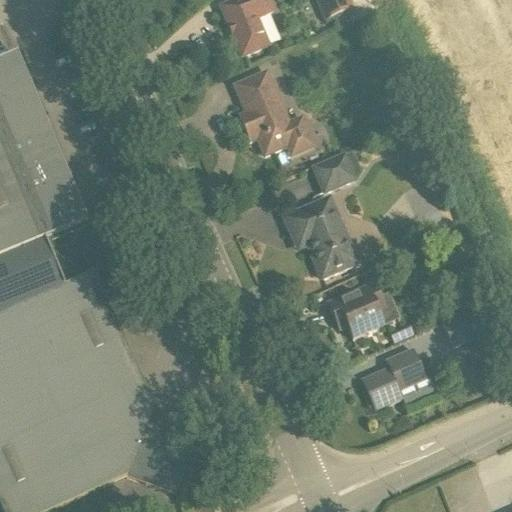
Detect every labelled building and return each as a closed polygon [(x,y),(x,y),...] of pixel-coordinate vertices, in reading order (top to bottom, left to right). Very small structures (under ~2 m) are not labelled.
[(270,0),(244,0),(239,2),(221,10),(242,60),(270,48),(259,22),(276,14),(270,0)] [(347,0),(315,0),(326,24),(352,12),(347,0)] [(0,292),(55,267),(45,242),(87,225),(17,57),(0,64),(0,292)] [(257,142),(265,159),(286,149),(291,160),(316,148),(303,118),(290,124),(268,75),(234,89),(246,117),(239,120),(250,145),(257,142)] [(354,157),(345,161),(351,176),(360,171),(354,157)] [(344,160),(315,172),(325,195),(354,183),(344,160)] [(329,202),(285,222),(293,241),(302,236),(322,281),(357,266),(329,202)] [(462,244),(450,248),(446,257),(449,267),(459,271),(471,266),(475,258),(470,247),(462,244)] [(55,267),(0,292),(0,508),(1,511),(55,511),(126,480),(168,496),(176,493),(191,455),(188,448),(145,432),(154,409),(116,325),(93,317),(101,294),(93,276),(64,288),(55,267)] [(391,296),(380,301),(374,287),(328,307),(336,325),(343,322),(352,343),(401,321),(391,296)] [(478,312),(442,328),(452,351),(488,335),(478,312)] [(414,352),(385,365),(388,373),(361,385),(375,415),(403,403),(400,395),(426,384),(414,352)] [(487,503),(511,502),(511,453),(487,454),(487,503)]
